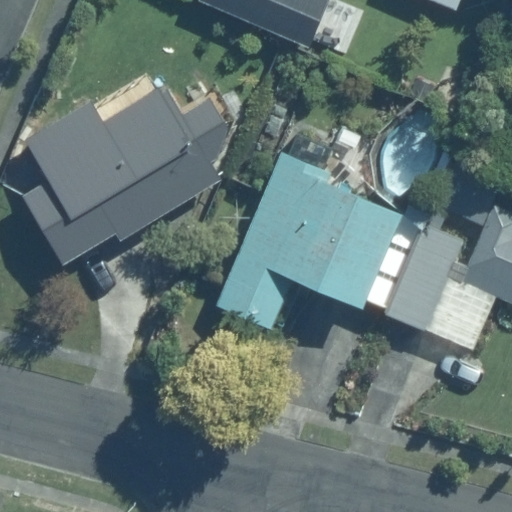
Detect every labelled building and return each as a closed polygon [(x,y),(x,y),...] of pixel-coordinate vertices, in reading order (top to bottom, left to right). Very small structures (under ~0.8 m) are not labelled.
[(205,0),(204,5),(311,50),(331,0),(205,0)] [(462,0),(421,0),(457,14),(462,0)] [(127,240),(225,179),(172,89),(124,111),(73,89),(52,139),(72,170),(26,199),(68,266),(122,232),(127,240)] [(408,212),(285,158),(221,304),(274,327),(295,278),(366,309),(408,212)] [(511,212),(456,190),(450,188),(434,230),(421,225),(386,314),(478,351),(499,299),(511,304),(511,212)]
